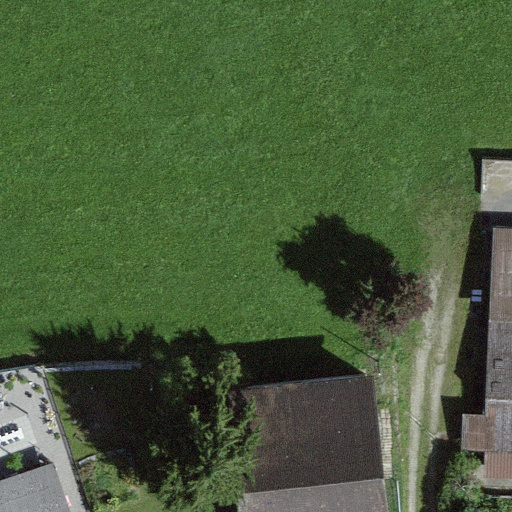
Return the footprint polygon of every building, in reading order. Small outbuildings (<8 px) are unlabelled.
[(465,406),(463,448),(485,449),(511,450),(511,221),(493,221),(487,407),(465,406)] [(389,511),(377,365),(237,376),(245,475),(249,511),(389,511)] [(511,450),(485,449),(485,472),(511,473),(511,450)] [(73,511),(56,459),(0,477),(0,511),(73,511)] [(249,511),(245,475),(206,479),(209,511),(249,511)]
